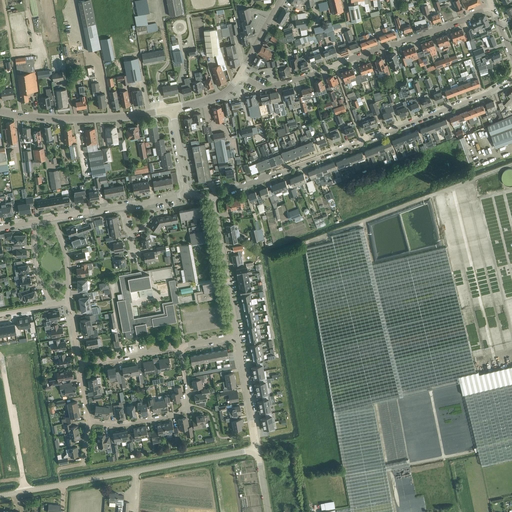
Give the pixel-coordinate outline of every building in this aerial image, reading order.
[(100,49),(95,24),(90,0),(87,0),(78,2),(83,26),(88,51),(100,49)] [(179,0),(166,0),(169,16),(182,14),(179,0)] [(343,11),(339,0),(328,0),(332,13),(343,11)] [(361,20),(357,4),(356,0),(350,0),(351,5),(348,6),(351,23),(361,20)] [(356,0),(357,4),(360,4),(364,7),(364,6),(365,12),(369,11),(368,3),(365,4),(364,0),(356,0)] [(463,11),(461,6),(458,0),(456,0),(453,2),(456,8),(458,13),(463,11)] [(461,0),(466,9),(480,3),(478,0),(461,0)] [(318,4),(320,11),(328,9),(326,2),(318,4)] [(238,11),(241,22),(251,19),(249,8),(238,11)] [(290,12),(288,11),(284,8),(276,21),(280,24),(282,25),(285,21),(290,12)] [(372,17),(371,17),(374,29),(379,28),(377,19),(381,17),(380,10),(371,12),(372,17)] [(441,20),(439,15),(438,13),(435,14),(434,11),(430,13),(433,23),(441,20)] [(292,15),(291,16),(292,23),(293,25),(293,28),(296,27),(296,28),(300,27),(302,37),(303,37),(307,36),(306,29),(307,29),(307,26),(305,18),(298,19),(297,14),(292,15)] [(479,21),(482,27),(489,24),(485,15),(478,18),(479,21)] [(412,30),(410,25),(409,24),(405,25),(404,20),(403,21),(402,19),(399,20),(398,17),(394,18),(396,23),(397,28),(402,26),(404,32),(412,30)] [(428,29),(426,21),(425,18),(414,22),(417,32),(428,29)] [(244,31),(245,37),(246,37),(256,34),(251,19),(241,22),(244,31)] [(479,33),(484,32),(482,27),(479,21),(471,24),(472,26),(470,26),(472,31),(478,29),(479,30),(479,33)] [(383,23),(384,28),(385,28),(388,39),(396,36),(394,31),(390,32),(389,30),(388,30),(386,22),(383,23)] [(154,23),(145,25),(147,33),(155,31),(154,23)] [(221,29),(217,30),(219,40),(223,39),(223,37),(230,35),(232,45),(226,46),(227,53),(228,54),(237,52),(237,50),(234,35),(234,34),(238,34),(236,24),(231,24),(232,27),(229,27),(221,29)] [(147,33),(145,25),(135,27),(137,35),(147,33)] [(284,31),(285,37),(293,34),(292,28),(284,31)] [(381,41),(388,39),(385,28),(384,28),(382,29),(383,33),(384,32),(384,34),(379,36),(381,41)] [(207,55),(212,55),(216,54),(216,55),(218,66),(212,68),(216,80),(215,80),(217,85),(226,82),(221,66),(225,64),(221,52),(220,48),(220,47),(219,40),(217,30),(215,30),(215,29),(204,30),(206,49),(207,55)] [(353,39),(350,29),(345,31),(352,51),(359,49),(356,41),(358,40),(357,36),(354,36),(355,40),(352,41),(352,39),(353,39)] [(459,38),(460,42),(463,41),(466,40),(462,29),(456,31),(459,38)] [(248,43),(246,37),(245,37),(244,31),(240,32),(243,45),(248,43)] [(456,31),(450,33),(452,38),(454,44),(457,43),(456,39),(459,38),(456,31)] [(314,35),(316,39),(317,41),(324,38),(322,33),(314,35)] [(293,34),(285,37),(286,43),(294,40),(293,34)] [(447,35),(442,37),(446,47),(447,49),(449,49),(449,46),(450,45),(449,42),(448,40),(447,35)] [(487,36),(482,38),(483,42),(485,41),(487,47),(490,46),(490,47),(491,46),(496,44),(493,36),(489,38),(488,35),(487,36)] [(277,40),(276,39),(272,36),(269,41),(277,45),(277,40)] [(443,51),(447,49),(442,37),(436,39),(438,43),(440,48),(441,49),(443,48),(443,51)] [(109,38),(100,40),(104,61),(114,60),(109,38)] [(432,40),(427,42),(430,49),(433,56),(436,55),(436,51),(432,40)] [(432,56),(433,56),(430,49),(427,42),(421,44),(425,55),(430,53),(432,56)] [(346,47),(345,43),(337,45),(339,51),(341,55),(348,53),(346,47)] [(328,49),(331,56),(337,54),(334,47),(333,44),(330,45),(331,48),(328,49)] [(325,59),(331,56),(328,49),(327,45),(324,47),(325,50),(323,51),(324,54),(325,59)] [(262,46),(258,53),(262,56),(268,60),(269,58),(271,60),(274,54),(273,53),(274,51),(268,48),(266,48),(265,48),(262,46)] [(414,47),(409,49),(413,59),(418,57),(416,51),(414,47)] [(473,51),(475,58),(478,57),(485,55),(482,47),(473,51)] [(152,48),(149,49),(149,52),(151,61),(154,60),(154,61),(158,60),(158,59),(156,51),(153,52),(152,48)] [(197,48),(187,50),(188,56),(197,54),(198,54),(197,48)] [(181,49),(170,51),(173,64),(184,61),(181,49)] [(318,49),(312,51),(316,62),(322,60),(321,55),(318,49)] [(407,64),(407,63),(413,60),(413,59),(409,49),(403,51),(405,58),(402,59),(404,64),(404,65),(407,64)] [(156,51),(158,59),(161,59),(161,60),(165,59),(163,50),(156,51)] [(311,64),(316,62),(312,51),(309,52),(311,55),(308,56),(311,64)] [(491,54),(482,58),(483,62),(481,63),(479,57),(475,58),(480,73),(487,70),(487,69),(486,65),(494,62),(502,59),(499,51),(491,54)] [(151,62),(151,61),(149,52),(142,54),(144,63),(144,62),(147,61),(147,62),(151,62)] [(240,65),(237,52),(228,54),(230,67),(240,65)] [(395,53),(388,56),(388,58),(389,61),(390,61),(393,70),(399,68),(397,63),(399,62),(395,53)] [(299,67),(298,62),(296,54),(294,55),(295,59),(290,60),(292,69),(299,67)] [(258,66),(261,60),(265,62),(267,60),(262,57),(262,58),(256,55),(252,63),(253,64),(251,66),(257,69),(259,67),(258,66)] [(35,71),(34,72),(33,61),(34,61),(33,56),(15,58),(21,102),(29,101),(28,97),(30,97),(29,92),(38,91),(35,71)] [(305,57),(302,58),(301,57),(298,58),(299,63),(300,65),(302,70),(309,67),(307,63),(305,57)] [(448,57),(442,59),(445,66),(451,63),(452,62),(450,57),(448,58),(448,57)] [(134,64),(139,63),(138,58),(124,60),(128,82),(142,79),(140,71),(135,72),(134,64)] [(470,58),(464,61),(465,65),(470,64),(471,67),(473,66),(470,58)] [(381,59),(375,61),(377,65),(378,68),(377,68),(379,74),(383,72),(384,75),(386,74),(387,75),(390,74),(388,70),(387,65),(384,66),(381,59)] [(445,66),(442,59),(434,62),(436,69),(445,66)] [(370,63),(364,65),(367,72),(368,76),(371,74),(374,73),(372,67),(370,63)] [(290,76),(289,71),(288,66),(284,67),(283,65),(279,66),(280,68),(279,68),(281,78),(290,76)] [(358,75),(361,82),(365,81),(364,77),(368,76),(367,72),(364,65),(359,67),(361,74),(358,75)] [(89,78),(95,76),(94,67),(87,68),(89,78)] [(361,82),(358,75),(355,76),(353,69),(347,71),(351,83),(356,81),(357,84),(361,82)] [(351,83),(347,71),(341,73),(345,84),(348,83),(349,87),(352,86),(351,83)] [(62,72),(52,73),(53,76),(54,81),(63,80),(62,72)] [(202,90),(200,82),(203,81),(201,72),(195,73),(196,81),(193,82),(194,92),(195,92),(195,93),(199,92),(199,91),(202,90)] [(480,85),(477,78),(475,72),(473,72),(473,73),(471,73),(473,77),(470,78),(471,81),(473,87),(480,85)] [(212,83),(213,83),(211,78),(208,79),(207,73),(203,75),(205,80),(204,80),(205,83),(204,83),(206,87),(205,87),(207,86),(208,89),(214,87),(212,83)] [(126,75),(116,76),(117,81),(123,80),(124,85),(128,84),(126,75)] [(464,83),(467,90),(473,87),(471,81),(467,82),(466,79),(467,78),(466,75),(462,77),(463,80),(464,83)] [(333,76),(326,78),(329,86),(338,83),(336,78),(334,79),(333,76)] [(189,82),(191,82),(190,77),(184,79),(186,84),(181,85),(182,89),(183,95),(192,93),(190,87),(189,82)] [(427,88),(432,86),(429,77),(424,80),(427,88)] [(321,80),(314,82),(318,95),(326,93),(324,85),(322,85),(321,80)] [(106,101),(105,94),(100,94),(98,82),(91,83),(92,92),(96,91),(98,107),(107,106),(106,101)] [(451,88),(453,95),(460,92),(458,86),(457,83),(456,84),(450,86),(451,88)] [(458,86),(460,92),(467,90),(464,83),(458,86)] [(169,85),(171,94),(171,93),(174,93),(175,94),(179,93),(177,84),(169,85)] [(171,94),(169,85),(162,87),(164,96),(164,95),(167,94),(168,95),(171,94)] [(76,102),(77,108),(86,107),(85,100),(84,96),(86,95),(85,91),(84,91),(84,87),(80,88),(80,92),(81,98),(76,99),(76,102)] [(300,100),(301,107),(303,112),(307,111),(304,100),(315,97),(313,90),(311,90),(310,87),(301,90),(303,96),(299,97),(300,100)] [(434,94),(435,97),(436,101),(443,99),(442,97),(444,96),(444,97),(443,95),(442,95),(439,87),(435,88),(436,92),(433,93),(434,94)] [(14,98),(13,93),(13,89),(1,91),(1,88),(0,88),(0,96),(2,96),(2,99),(14,98)] [(50,106),(50,105),(54,105),(53,100),(52,93),(51,93),(50,88),(45,89),(47,97),(40,98),(41,108),(50,106)] [(293,88),(288,89),(293,108),(293,109),(301,107),(300,100),(294,102),(293,96),(295,95),(293,88)] [(447,97),(453,95),(451,88),(444,91),(447,97)] [(70,109),(69,104),(67,89),(53,91),(54,101),(55,106),(57,105),(58,111),(70,109)] [(288,89),(283,90),(284,95),(285,98),(286,101),(287,101),(288,102),(288,104),(290,109),(293,108),(288,89)] [(118,103),(116,90),(112,90),(110,91),(111,99),(112,104),(113,109),(119,108),(118,103)] [(140,90),(131,91),(134,105),(142,103),(141,95),(140,90)] [(328,92),(333,107),(337,105),(335,100),(336,99),(333,90),(328,92)] [(130,106),(129,101),(128,101),(127,91),(120,92),(122,107),(130,106)] [(501,112),(511,100),(511,91),(509,95),(511,97),(504,105),(501,103),(498,104),(500,109),(501,112)] [(279,100),(278,96),(277,92),(270,93),(272,102),(273,102),(276,113),(280,113),(281,116),(286,114),(283,103),(278,104),(277,101),(279,100)] [(259,103),(258,103),(261,115),(272,112),(270,102),(269,98),(268,94),(260,96),(262,105),(259,105),(259,103)] [(431,104),(429,99),(428,94),(424,95),(425,97),(421,99),(424,106),(431,104)] [(256,95),(245,97),(246,100),(246,101),(247,106),(247,107),(248,106),(251,106),(253,117),(256,116),(261,115),(258,103),(257,103),(256,96),(256,95)] [(408,113),(406,108),(405,107),(402,100),(398,101),(401,108),(397,110),(400,116),(408,113)] [(419,108),(417,104),(416,100),(413,101),(414,103),(410,105),(411,106),(413,111),(419,108)] [(511,100),(501,112),(504,119),(511,114),(511,112),(508,109),(511,107),(511,105),(511,100)] [(494,101),(486,104),(488,108),(489,110),(488,111),(489,114),(496,112),(497,115),(498,114),(499,117),(499,118),(500,120),(504,119),(501,112),(500,109),(497,111),(496,108),(496,106),(494,101)] [(242,106),(241,102),(231,104),(232,109),(232,108),(233,112),(238,111),(238,107),(242,106)] [(367,116),(371,127),(377,124),(374,115),(380,112),(376,102),(370,104),(373,112),(371,112),(371,115),(367,117),(367,116)] [(395,113),(392,105),(391,103),(387,104),(388,107),(385,108),(386,112),(383,114),(386,121),(393,119),(391,113),(394,112),(394,113),(395,113)] [(344,105),(334,109),(331,110),(333,116),(336,115),(335,114),(345,110),(344,105)] [(479,114),(486,112),(485,111),(483,105),(477,108),(479,114)] [(221,107),(213,109),(214,112),(213,112),(213,113),(213,116),(214,117),(214,116),(215,123),(223,121),(222,115),(223,115),(223,111),(221,111),(221,107)] [(477,108),(470,110),(475,123),(479,122),(478,119),(477,119),(475,115),(479,114),(477,108)] [(470,110),(463,113),(466,119),(468,118),(471,125),(475,123),(470,110)] [(193,115),(194,120),(195,120),(195,124),(202,122),(201,113),(193,115)] [(371,127),(367,116),(361,118),(359,113),(356,115),(358,120),(361,119),(364,129),(371,127)] [(457,115),(459,122),(462,128),(466,127),(465,124),(464,124),(463,120),(466,119),(463,113),(457,115)] [(511,114),(504,119),(500,120),(488,126),(492,136),(494,143),(496,148),(511,141),(511,114)] [(459,122),(457,115),(450,118),(454,126),(457,125),(456,123),(459,122)] [(197,130),(195,124),(195,120),(194,120),(192,120),(191,118),(184,119),(186,131),(186,130),(186,129),(190,129),(190,130),(193,129),(193,130),(197,130)] [(446,119),(440,121),(443,128),(446,127),(448,133),(449,134),(445,136),(447,140),(453,137),(451,132),(449,125),(448,124),(446,119)] [(434,124),(436,130),(439,129),(442,136),(445,135),(442,128),(443,128),(440,121),(434,124)] [(17,143),(14,126),(14,122),(6,123),(7,128),(5,128),(7,144),(17,143)] [(352,126),(350,122),(347,123),(348,126),(344,127),(347,136),(354,133),(352,126)] [(284,128),(277,129),(279,137),(289,133),(287,123),(283,124),(284,128)] [(427,126),(430,132),(433,131),(437,143),(441,142),(440,138),(439,139),(436,130),(434,124),(427,126)] [(149,132),(149,133),(157,132),(157,129),(158,129),(157,125),(148,127),(149,132)] [(52,138),(51,131),(50,126),(44,127),(45,132),(46,139),(52,138)] [(139,137),(138,131),(137,126),(128,128),(129,131),(126,132),(127,139),(130,138),(130,139),(139,137)] [(243,137),(253,134),(258,132),(256,126),(252,128),(252,127),(241,130),(243,137)] [(430,141),(426,143),(428,149),(435,146),(429,133),(430,132),(427,126),(421,129),(423,135),(427,134),(430,141)] [(118,142),(116,127),(105,128),(106,134),(107,143),(118,142)] [(30,133),(30,128),(23,128),(22,128),(22,136),(24,136),(24,141),(26,142),(30,142),(30,141),(33,141),(32,134),(30,134),(30,133)] [(64,129),(64,134),(65,144),(69,144),(71,158),(79,157),(76,139),(75,139),(74,136),(72,136),(71,129),(64,129)] [(97,143),(95,134),(94,129),(85,130),(87,145),(93,177),(99,176),(106,175),(107,175),(102,150),(98,150),(97,143)] [(340,138),(339,134),(337,129),(330,132),(331,136),(333,141),(340,138)] [(33,149),(35,162),(45,160),(43,148),(42,149),(40,139),(41,139),(40,135),(40,130),(33,131),(34,136),(34,139),(33,139),(34,144),(37,144),(38,148),(33,149)] [(412,132),(414,139),(417,138),(419,143),(423,142),(420,135),(418,130),(412,132)] [(157,132),(149,133),(150,141),(155,140),(158,140),(158,136),(159,136),(158,132),(157,132)] [(214,141),(221,140),(225,139),(224,132),(218,133),(213,134),(214,141)] [(405,135),(409,144),(412,143),(416,153),(419,152),(414,139),(412,132),(405,135)] [(326,143),(325,139),(324,137),(323,133),(313,137),(315,143),(318,142),(319,146),(326,143)] [(296,155),(291,140),(289,135),(284,137),(284,138),(287,137),(290,145),(286,147),(290,157),(296,155)] [(304,140),(306,144),(308,150),(314,148),(314,147),(314,148),(312,141),(308,143),(306,139),(307,139),(306,135),(303,136),(304,140)] [(399,137),(402,144),(405,143),(409,152),(412,151),(409,144),(405,135),(399,137)] [(401,144),(402,144),(399,137),(392,140),(394,145),(396,149),(399,148),(400,151),(401,151),(403,150),(401,144)] [(456,140),(457,140),(465,163),(473,161),(464,137),(456,140)] [(125,139),(118,140),(120,151),(127,150),(125,139)] [(155,140),(156,147),(164,146),(163,143),(164,143),(164,139),(158,140),(155,140)] [(302,152),(300,146),(296,147),(295,143),(294,139),(291,140),(296,155),(302,152)] [(218,162),(224,161),(221,140),(214,141),(218,162)] [(384,143),(387,150),(390,148),(395,160),(398,159),(392,146),(391,141),(384,143)] [(144,142),(138,143),(141,158),(146,157),(144,142)] [(273,146),(272,146),(271,146),(269,142),(268,142),(271,149),(270,149),(273,156),(276,163),(282,160),(280,154),(278,149),(275,150),(274,147),(273,146)] [(290,157),(286,147),(285,143),(282,144),(284,149),(281,151),(282,153),(281,153),(284,159),(290,157)] [(384,143),(378,146),(382,156),(385,154),(387,161),(390,160),(386,150),(387,150),(384,143)] [(446,143),(439,145),(443,156),(450,154),(446,143)] [(267,158),(270,165),(276,163),(273,156),(270,158),(265,144),(262,145),(263,146),(266,155),(267,158)] [(300,146),(302,152),(308,150),(306,144),(300,146)] [(161,154),(165,153),(164,150),(165,150),(165,146),(164,146),(156,147),(157,155),(161,154)] [(372,148),(374,155),(377,154),(379,160),(383,159),(381,156),(382,156),(378,146),(372,148)] [(111,160),(109,148),(103,149),(105,161),(111,160)] [(374,155),(372,148),(365,151),(367,155),(368,157),(370,156),(373,163),(376,161),(374,155)] [(24,151),(26,172),(33,171),(31,150),(24,151)] [(254,151),(251,152),(258,170),(264,167),(262,161),(258,162),(254,151)] [(170,152),(165,153),(161,154),(162,161),(171,160),(171,159),(170,159),(170,156),(170,152)] [(252,172),(258,170),(251,152),(249,153),(251,156),(249,157),(250,161),(252,164),(250,165),(249,163),(244,165),(247,174),(250,172),(252,171),(252,172),(251,172),(252,172)] [(356,154),(358,161),(365,158),(362,152),(356,154)] [(350,157),(352,163),(355,162),(357,166),(359,165),(358,161),(356,154),(350,157)] [(343,159),(346,166),(349,165),(351,171),(354,169),(352,163),(350,157),(343,159)] [(264,167),(270,165),(267,158),(262,161),(264,167)] [(339,168),(346,166),(343,159),(337,161),(339,168)] [(171,160),(162,161),(164,168),(167,168),(172,167),(172,166),(171,167),(171,163),(172,163),(171,160)] [(328,164),(330,170),(334,169),(336,176),(339,175),(335,162),(328,164)] [(322,166),(325,175),(328,174),(329,176),(332,175),(330,171),(330,170),(328,164),(322,166)] [(148,172),(147,165),(133,168),(135,175),(148,172)] [(230,169),(225,170),(227,177),(234,176),(233,169),(232,165),(229,166),(230,169)] [(315,169),(320,180),(323,179),(324,182),(327,181),(325,176),(325,175),(322,166),(315,169)] [(511,168),(510,169),(507,169),(505,170),(503,172),(502,174),(501,177),(501,180),(502,182),(504,184),(506,186),(508,187),(511,187),(511,186),(511,168)] [(320,180),(315,169),(309,171),(312,181),(315,180),(317,183),(320,182),(320,180)] [(58,170),(49,172),(52,189),(61,187),(58,170)] [(202,181),(211,180),(210,174),(198,177),(198,178),(197,179),(198,183),(202,182),(202,181)] [(304,174),(297,176),(301,188),(302,190),(305,189),(303,184),(307,183),(305,179),(304,174)] [(99,176),(99,178),(100,184),(107,183),(106,175),(99,176)] [(292,190),(295,200),(299,198),(295,188),(297,187),(298,188),(300,188),(301,188),(297,176),(291,179),(292,183),(294,189),(292,190)] [(279,183),(283,193),(288,191),(292,201),(295,200),(292,190),(289,191),(285,181),(279,183)] [(276,195),(273,196),(276,203),(279,201),(277,196),(283,194),(283,193),(279,183),(273,186),(274,190),(276,195)] [(74,196),(72,196),(73,201),(75,201),(75,203),(84,202),(83,198),(86,197),(86,192),(85,189),(84,184),(80,185),(81,190),(79,190),(74,191),(74,195),(74,196)] [(260,195),(262,201),(264,200),(263,198),(270,195),(269,192),(267,188),(261,190),(262,194),(260,195)] [(99,199),(99,194),(98,189),(93,190),(93,191),(89,192),(90,200),(99,199)] [(256,192),(249,194),(251,199),(251,201),(253,205),(255,204),(254,200),(258,198),(260,204),(263,203),(262,201),(260,195),(259,194),(257,195),(256,192)] [(69,195),(62,196),(64,206),(66,205),(70,204),(69,195)] [(34,206),(33,196),(26,197),(27,203),(18,204),(20,213),(21,214),(23,213),(24,212),(31,211),(30,207),(34,206)] [(56,198),(57,206),(62,206),(64,206),(62,196),(56,198)] [(13,214),(12,209),(15,208),(14,199),(6,200),(6,203),(8,215),(12,215),(13,214)] [(43,200),(45,209),(49,208),(51,208),(49,199),(43,200)] [(40,209),(45,209),(43,200),(37,201),(38,207),(37,207),(38,210),(40,210),(40,209)] [(244,207),(242,200),(226,203),(228,211),(244,207)] [(289,212),(287,213),(290,220),(292,219),(301,215),(298,208),(289,212)] [(177,214),(170,215),(172,224),(178,222),(177,214)] [(163,216),(165,225),(172,224),(170,215),(163,216)] [(165,225),(163,216),(157,218),(153,223),(160,228),(162,225),(165,225)] [(70,228),(67,229),(69,237),(74,235),(84,232),(94,228),(94,227),(92,222),(88,223),(89,225),(76,230),(75,226),(74,227),(74,226),(70,227),(70,228)] [(160,228),(153,223),(150,228),(154,231),(157,233),(160,228)] [(226,244),(229,243),(237,242),(234,225),(231,225),(226,226),(228,236),(225,237),(226,244)] [(345,479),(386,472),(410,466),(409,459),(385,465),(374,405),(350,410),(350,409),(396,398),(460,383),(463,395),(464,395),(465,394),(480,455),(483,466),(511,459),(511,366),(479,374),(478,372),(476,372),(462,314),(460,308),(445,247),(372,265),(363,227),(331,235),(332,241),(305,248),(306,248),(322,341),(334,413),(337,432),(337,433),(345,479)] [(106,241),(109,241),(113,240),(113,237),(121,235),(120,230),(108,232),(109,237),(106,238),(106,241)] [(13,232),(4,233),(5,238),(14,238),(15,243),(26,243),(26,235),(13,235),(13,232)] [(84,232),(74,235),(75,238),(72,240),(72,242),(71,242),(73,247),(78,246),(78,245),(87,242),(85,238),(86,238),(84,232)] [(156,235),(149,233),(142,235),(142,238),(143,238),(143,240),(141,240),(142,247),(147,246),(150,245),(152,245),(151,241),(153,241),(152,236),(156,237),(156,235)] [(116,239),(113,240),(109,241),(109,244),(113,243),(115,252),(119,252),(119,251),(124,250),(122,241),(116,242),(116,239)] [(177,252),(180,251),(190,250),(189,244),(176,246),(177,252)] [(16,257),(21,257),(26,257),(26,249),(20,249),(20,245),(12,246),(12,250),(16,250),(16,257)] [(169,245),(166,246),(156,248),(157,251),(145,253),(146,256),(144,257),(145,262),(156,260),(155,254),(158,254),(157,253),(166,251),(166,252),(170,251),(169,245)] [(234,265),(239,264),(240,264),(240,261),(243,260),(241,250),(243,250),(242,245),(233,247),(234,252),(237,251),(238,255),(232,256),(234,265)] [(91,247),(88,247),(82,249),(83,252),(74,254),(76,262),(86,259),(85,252),(92,250),(91,247)] [(127,265),(125,258),(122,258),(121,254),(122,254),(122,253),(114,255),(116,263),(117,263),(118,266),(127,265)] [(22,260),(14,262),(16,270),(19,269),(19,272),(22,272),(26,272),(26,271),(29,270),(29,269),(29,265),(28,266),(28,264),(24,265),(24,263),(23,264),(22,260)] [(91,269),(92,268),(92,263),(83,264),(83,268),(77,269),(78,276),(81,275),(82,276),(84,276),(85,275),(89,274),(88,269),(91,269)] [(118,300),(117,301),(122,332),(125,331),(126,338),(127,338),(132,337),(135,337),(135,336),(137,336),(147,334),(148,334),(146,326),(153,325),(153,326),(154,326),(176,321),(176,322),(174,306),(173,304),(175,303),(177,303),(178,303),(179,303),(176,283),(175,280),(174,280),(169,281),(172,296),(173,301),(163,303),(164,313),(156,315),(140,317),(134,319),(131,301),(132,301),(132,299),(130,291),(131,291),(136,290),(139,289),(151,287),(150,279),(149,274),(142,276),(141,271),(138,272),(131,273),(119,275),(120,280),(120,284),(122,283),(123,292),(122,292),(122,294),(117,295),(118,300)] [(25,274),(14,276),(15,280),(16,283),(20,283),(21,286),(24,286),(28,286),(28,285),(32,284),(30,277),(24,278),(24,275),(25,274)] [(79,290),(87,290),(86,280),(78,280),(78,286),(77,286),(78,289),(79,289),(79,290)] [(211,291),(218,290),(217,281),(209,282),(211,291)] [(202,283),(204,293),(211,291),(209,282),(202,283)] [(30,292),(29,289),(18,292),(20,299),(25,297),(26,301),(37,297),(35,291),(30,292)] [(211,291),(213,299),(220,298),(218,290),(211,291)] [(78,299),(78,300),(78,301),(78,302),(78,303),(79,303),(79,304),(80,304),(80,305),(90,303),(89,299),(94,298),(93,296),(97,295),(96,291),(93,292),(90,292),(85,293),(85,297),(84,297),(79,298),(79,300),(78,300),(78,299)] [(211,291),(204,293),(198,294),(197,294),(198,302),(213,299),(211,291)] [(88,311),(89,315),(94,314),(99,313),(97,307),(91,308),(90,303),(80,305),(81,306),(80,307),(80,306),(79,306),(79,307),(79,308),(80,309),(80,310),(80,311),(81,311),(82,312),(88,311)] [(49,319),(60,318),(60,315),(61,314),(60,312),(59,312),(59,311),(56,311),(55,310),(53,311),(53,312),(48,313),(49,319)] [(81,327),(92,325),(91,319),(95,318),(94,314),(89,315),(85,315),(86,319),(80,320),(81,323),(80,324),(81,327)] [(24,318),(23,318),(25,328),(30,327),(31,332),(31,333),(36,332),(34,321),(30,322),(29,317),(24,318)] [(15,324),(14,325),(16,335),(21,334),(20,329),(25,328),(23,318),(17,319),(18,324),(15,324)] [(55,324),(47,325),(45,326),(46,332),(51,331),(52,337),(59,336),(64,335),(62,327),(57,328),(57,324),(55,324)] [(93,331),(92,325),(81,327),(81,331),(82,331),(83,334),(89,333),(89,337),(94,336),(98,335),(97,330),(93,331)] [(65,341),(60,342),(58,343),(58,339),(49,341),(50,347),(51,348),(54,347),(55,351),(59,350),(60,351),(62,350),(62,349),(66,349),(65,341)] [(98,346),(97,341),(97,339),(86,341),(87,344),(88,348),(91,347),(92,348),(98,346)] [(70,357),(65,357),(63,358),(62,354),(54,355),(55,361),(59,360),(60,366),(71,364),(70,357)] [(156,363),(158,372),(161,371),(160,368),(170,367),(170,368),(168,358),(163,359),(163,360),(159,361),(159,360),(159,362),(156,363)] [(158,372),(156,363),(153,363),(153,361),(153,362),(149,363),(149,361),(143,362),(144,368),(142,368),(143,376),(146,375),(145,372),(154,371),(155,373),(158,372)] [(252,369),(253,373),(263,371),(262,365),(263,365),(262,362),(256,363),(256,366),(252,367),(252,369)] [(130,365),(131,374),(135,374),(136,376),(139,375),(140,383),(141,383),(144,382),(144,381),(143,376),(142,368),(138,369),(137,365),(134,365),(134,364),(130,365)] [(120,372),(122,383),(123,388),(126,387),(125,378),(127,377),(127,375),(131,374),(130,365),(125,366),(126,367),(123,367),(123,371),(120,372)] [(118,383),(122,383),(120,372),(119,371),(116,372),(115,368),(108,369),(108,374),(110,381),(117,379),(118,383)] [(50,386),(51,386),(62,384),(61,380),(73,378),(73,377),(73,376),(73,374),(72,374),(72,370),(57,373),(58,379),(49,381),(50,386)] [(223,371),(220,372),(221,375),(223,375),(223,377),(225,377),(226,381),(235,379),(233,372),(228,373),(228,370),(223,371)] [(263,371),(253,373),(253,376),(254,376),(254,378),(258,377),(259,380),(267,379),(265,370),(263,371)] [(212,373),(203,375),(196,376),(196,380),(192,380),(194,388),(202,387),(201,382),(203,382),(204,381),(204,378),(206,378),(207,377),(206,375),(208,375),(208,377),(210,376),(211,378),(213,378),(212,373)] [(93,380),(88,380),(90,389),(93,388),(93,392),(94,395),(99,394),(102,394),(100,387),(98,387),(98,383),(101,382),(100,377),(97,378),(92,378),(93,380)] [(224,391),(227,391),(231,390),(231,387),(236,386),(235,379),(226,381),(223,381),(224,388),(223,388),(224,391)] [(255,386),(256,390),(268,387),(267,379),(259,380),(259,383),(255,384),(255,386)] [(66,383),(60,385),(61,389),(61,392),(65,391),(66,395),(71,394),(71,395),(76,394),(76,393),(75,389),(74,386),(72,386),(67,387),(66,383)] [(172,394),(172,397),(173,402),(180,400),(179,394),(182,393),(181,387),(174,388),(175,393),(172,394)] [(269,393),(268,387),(256,390),(256,393),(257,393),(257,395),(261,394),(262,397),(269,396),(268,393),(269,393)] [(196,403),(199,402),(199,404),(202,406),(205,405),(204,401),(207,401),(205,394),(209,394),(208,389),(201,390),(202,393),(194,395),(196,403)] [(227,391),(224,391),(220,392),(221,397),(226,396),(226,397),(229,397),(230,401),(238,399),(237,392),(228,394),(227,391)] [(158,400),(161,411),(166,410),(166,409),(168,409),(167,403),(170,402),(170,404),(171,404),(169,394),(165,395),(165,396),(163,397),(163,399),(158,400)] [(263,400),(258,401),(259,403),(258,403),(259,407),(270,405),(272,404),(270,396),(269,396),(262,397),(263,400)] [(135,398),(136,400),(137,404),(138,409),(140,408),(142,415),(148,414),(146,403),(142,404),(142,400),(140,400),(139,398),(138,397),(135,398)] [(161,411),(158,400),(155,401),(154,398),(152,399),(152,397),(148,398),(149,408),(150,408),(149,406),(152,406),(154,413),(161,411)] [(69,410),(79,409),(78,405),(77,405),(77,401),(72,402),(68,403),(69,410)] [(124,417),(123,412),(123,408),(126,407),(125,401),(119,402),(119,404),(118,405),(119,408),(114,409),(116,419),(124,417)] [(136,415),(134,404),(127,406),(128,414),(130,414),(130,416),(136,415)] [(94,416),(102,417),(103,406),(101,406),(96,405),(94,416)] [(103,406),(102,417),(108,417),(109,415),(110,415),(113,415),(112,410),(111,405),(110,406),(106,405),(106,407),(103,406)] [(271,410),(270,405),(259,407),(260,410),(260,412),(265,411),(265,414),(272,413),(271,410)] [(233,417),(236,416),(238,416),(237,414),(241,413),(240,406),(228,408),(229,411),(232,411),(233,417)] [(79,409),(69,410),(70,417),(66,418),(62,419),(62,423),(75,421),(74,417),(80,416),(79,413),(80,412),(79,409)] [(272,413),(265,414),(266,417),(261,418),(262,420),(261,420),(262,424),(272,422),(271,416),(272,416),(272,413)] [(193,421),(194,429),(202,427),(206,426),(206,422),(207,422),(206,415),(204,416),(204,415),(203,414),(200,414),(200,415),(196,416),(197,421),(193,422),(193,421)] [(236,416),(233,417),(226,418),(226,422),(232,421),(234,430),(241,429),(240,422),(243,422),(242,419),(237,420),(236,416)] [(178,428),(178,431),(180,431),(180,430),(186,429),(187,437),(193,436),(192,432),(191,427),(188,427),(187,418),(179,419),(180,427),(178,428)] [(179,435),(178,431),(178,428),(174,429),(172,421),(169,422),(169,423),(165,424),(167,434),(174,433),(175,436),(179,435)] [(273,427),(272,422),(262,424),(263,427),(263,429),(268,428),(268,431),(275,430),(274,427),(273,427)] [(69,434),(79,432),(78,426),(71,427),(70,423),(64,424),(65,430),(68,430),(69,434)] [(167,434),(165,424),(161,425),(161,423),(157,424),(158,431),(151,433),(152,440),(160,438),(159,436),(167,434)] [(140,427),(142,437),(147,436),(147,439),(152,438),(151,431),(147,432),(146,426),(140,427)] [(131,435),(132,441),(136,441),(139,441),(139,440),(142,440),(141,437),(142,437),(140,427),(133,428),(134,434),(131,435)] [(127,430),(120,431),(122,441),(129,440),(127,430)] [(115,443),(122,441),(120,431),(113,433),(115,443)] [(80,438),(79,432),(69,434),(70,438),(67,439),(68,444),(69,444),(74,443),(73,440),(80,438)] [(110,441),(109,436),(103,437),(102,435),(103,435),(102,435),(98,436),(99,441),(98,441),(98,442),(95,443),(94,450),(99,449),(99,448),(107,447),(108,453),(112,452),(110,441)] [(71,457),(73,456),(78,455),(77,451),(78,451),(77,447),(72,448),(72,445),(68,446),(70,453),(68,454),(69,457),(70,457),(71,457)] [(393,511),(386,472),(345,479),(350,507),(350,508),(351,511),(393,511)] [(109,492),(109,497),(109,502),(116,503),(116,500),(118,500),(118,499),(119,499),(117,511),(128,511),(129,502),(123,502),(124,496),(118,495),(118,493),(109,492)]
